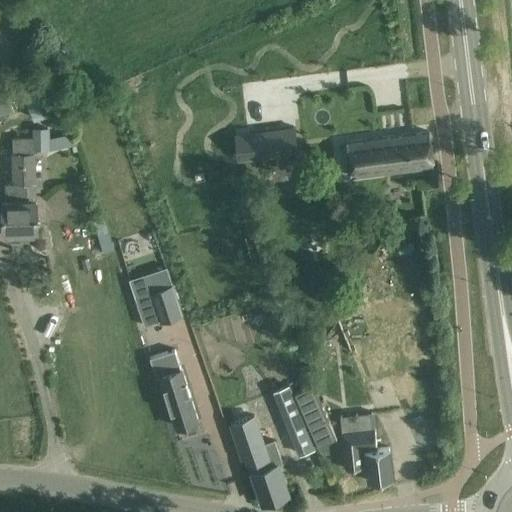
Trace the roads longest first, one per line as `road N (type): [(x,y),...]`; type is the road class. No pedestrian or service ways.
road 1 (secondary): [(500,305),(463,0)]
road 2 (unclassified): [(0,478),(190,511)]
